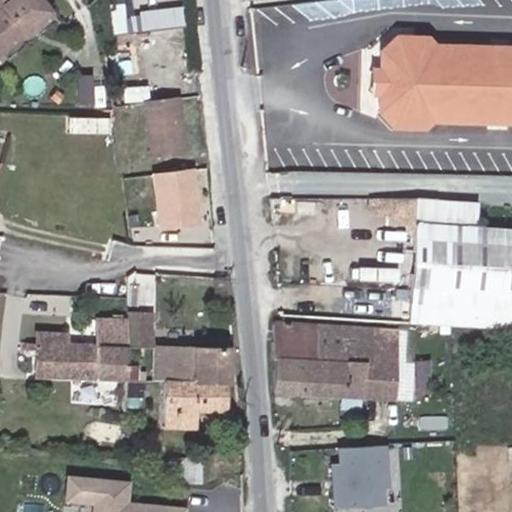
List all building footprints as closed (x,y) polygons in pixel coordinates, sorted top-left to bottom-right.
[(0,0),(0,47),(47,12),(38,0),(0,0)] [(137,6),(137,26),(187,26),(187,6),(137,6)] [(511,117),(511,42),(429,41),(421,34),(391,33),(376,48),(375,108),(388,123),(418,124),(425,116),(511,117)] [(138,75),(134,50),(114,53),(118,78),(138,75)] [(192,152),(187,102),(153,105),(158,155),(192,152)] [(206,222),(202,171),(160,175),(165,227),(206,222)] [(511,323),(511,226),(474,224),(475,197),(409,195),(369,195),(368,200),(389,201),(388,219),(412,220),(406,319),(511,323)] [(122,320),(122,345),(152,346),(152,315),(122,314),(122,320)] [(35,331),(36,344),(35,376),(121,378),(122,345),(122,320),(94,317),(93,345),(64,344),(64,331),(35,331)] [(388,327),(267,320),(265,386),(386,390),(388,327)] [(417,329),(388,327),(386,390),(414,391),(417,329)] [(164,380),(221,381),(221,348),(153,346),(153,367),(164,367),(164,380)] [(153,367),(152,379),(164,380),(164,367),(153,367)] [(221,410),(221,381),(164,380),(162,425),(194,427),(194,410),(221,410)] [(345,442),(345,461),(335,461),(335,504),(395,504),(394,442),(345,442)] [(97,502),(95,511),(190,511),(191,503),(133,499),(135,476),(70,472),(68,500),(97,502)]
